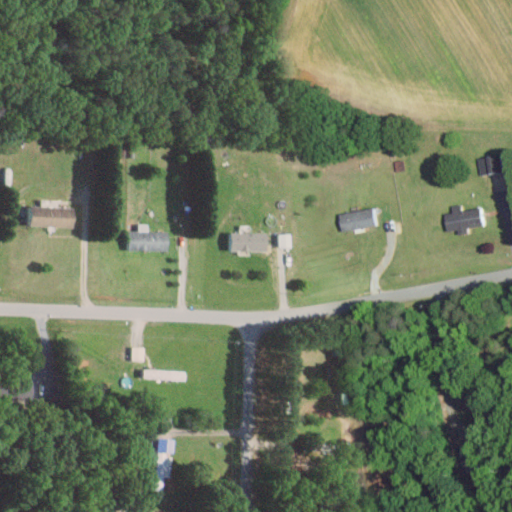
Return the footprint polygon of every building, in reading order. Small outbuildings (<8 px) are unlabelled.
[(499,171),(497,154),(476,157),(478,173),(499,171)] [(478,207),(460,209),(459,204),(449,205),(450,212),(441,213),(443,231),(456,229),(456,234),(465,233),(464,227),(480,225),(478,207)] [(76,226),(76,206),(31,205),(30,225),(76,226)] [(383,224),(380,206),(343,214),(347,232),(383,224)] [(139,230),(130,229),(129,249),(170,250),(170,231),(149,230),(149,223),(140,222),(139,230)] [(230,250),(269,251),(269,232),(230,231),(230,250)] [(146,346),(134,346),(133,360),(145,360),(146,346)] [(187,370),(152,369),(152,377),(187,378),(187,370)] [(171,477),(174,454),(158,452),(151,495),(163,497),(166,476),(171,477)]
